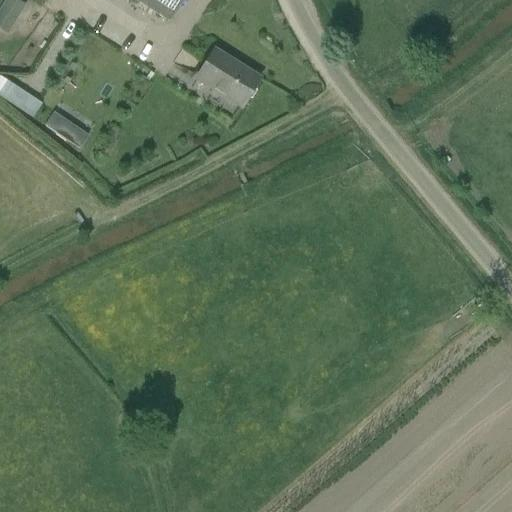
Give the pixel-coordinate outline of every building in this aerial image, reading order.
[(182,0),(131,0),(168,23),(182,0)] [(3,5),(0,9),(0,30),(7,35),(20,16),(3,5)] [(239,110),(248,97),(258,80),(212,51),(202,68),(194,81),(239,110)] [(45,119),(55,105),(12,74),(2,88),(45,119)] [(52,114),(43,127),(52,134),(61,120),(59,119),(52,114)]
